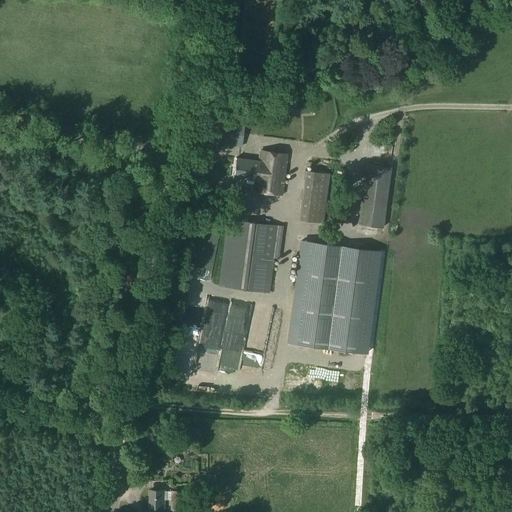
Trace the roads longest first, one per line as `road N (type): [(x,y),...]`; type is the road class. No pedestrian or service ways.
road 1 (unclassified): [(113,511),(122,403),(171,155),(0,122)]
road 2 (track): [(122,403),(511,418)]
road 3 (track): [(194,5),(171,155)]
